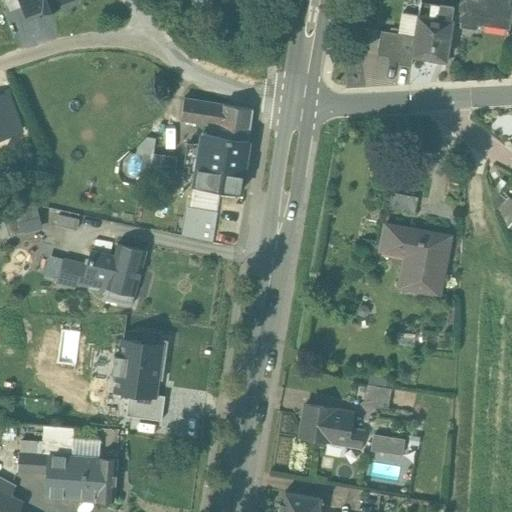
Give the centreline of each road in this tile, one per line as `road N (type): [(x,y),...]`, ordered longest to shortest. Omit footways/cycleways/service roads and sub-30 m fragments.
road 1 (tertiary): [(224,511),(290,103)]
road 2 (residential): [(511,93),(290,103)]
road 3 (residential): [(152,28),(198,65),(290,103)]
road 4 (residential): [(152,28),(49,45),(0,63)]
